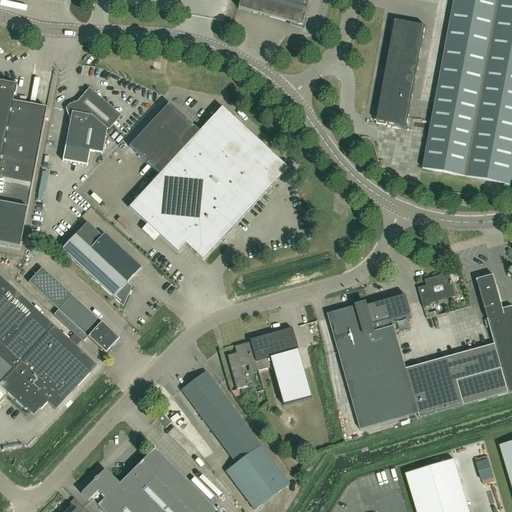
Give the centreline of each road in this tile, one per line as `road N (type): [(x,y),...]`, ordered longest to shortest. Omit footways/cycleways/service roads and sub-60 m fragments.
road 1 (unclassified): [(27,508),(188,336),(217,317),(355,277),(374,260),(399,208)]
road 2 (tertiary): [(288,93),(243,60),(201,44),(47,29),(0,16)]
road 3 (unknown): [(233,313),(218,273),(295,181)]
road 4 (tertiary): [(399,208),(358,181),(288,93)]
